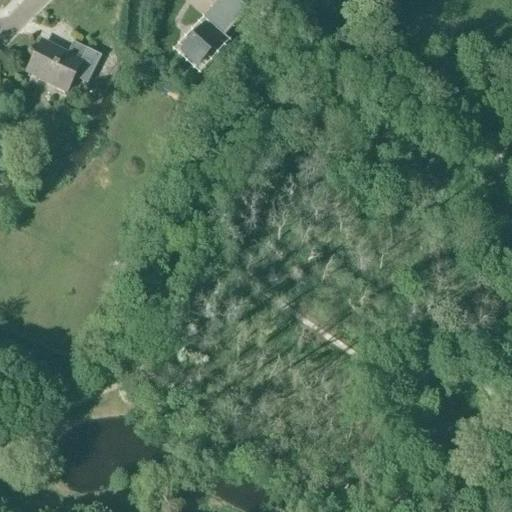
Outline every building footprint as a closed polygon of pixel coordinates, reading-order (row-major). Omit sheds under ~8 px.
[(223,38),(248,11),(236,0),(219,0),(202,19),(223,38)] [(198,65),(219,43),(203,28),(182,51),(198,65)] [(69,57),(44,45),(29,74),(66,93),(76,72),(90,79),(101,58),(75,45),(69,57)] [(107,81),(119,56),(108,50),(101,64),(100,63),(94,75),(107,81)] [(187,89),(195,80),(188,74),(180,82),(187,89)]
